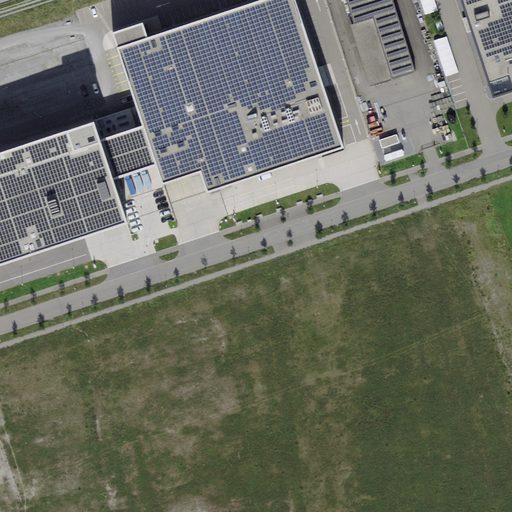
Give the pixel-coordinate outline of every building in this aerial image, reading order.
[(317,68),(294,0),(259,0),(163,32),(147,37),(142,23),(112,33),(142,122),(157,168),(163,186),(201,174),(207,193),(344,148),(317,68)] [(394,0),(345,0),(371,84),(416,71),(394,0)] [(435,0),(421,0),(425,14),(438,11),(435,0)] [(511,0),(461,0),(493,95),(511,88),(511,0)] [(447,76),(460,72),(448,36),(435,40),(447,76)] [(51,74),(69,71),(71,84),(85,82),(79,47),(55,51),(57,59),(49,60),(51,74)] [(0,149),(0,267),(132,224),(118,181),(157,168),(142,122),(100,136),(95,118),(0,149)] [(396,134),(379,141),(382,149),(399,143),(396,134)] [(403,149),(383,155),(386,162),(405,156),(403,149)]
